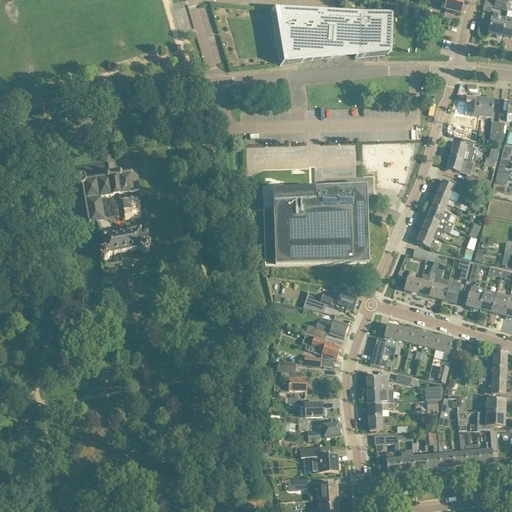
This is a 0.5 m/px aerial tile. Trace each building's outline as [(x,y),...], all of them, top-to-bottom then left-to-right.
[(464,1),(460,0),(434,0),(434,1),(446,4),(444,11),(460,15),(464,1)] [(508,10),(508,8),(510,3),(499,0),(495,0),(494,6),(508,10)] [(388,15),(366,14),(275,11),(275,12),(282,13),(290,63),(284,65),(284,66),(387,55),(387,54),(385,55),(387,16),(388,16),(388,15)] [(488,35),(502,38),(506,18),(497,16),(497,13),(493,13),(491,21),(488,35)] [(511,39),(511,19),(506,18),(502,38),(511,39)] [(459,100),(454,117),(454,118),(455,115),(470,117),(471,117),(478,118),(480,100),(467,99),(466,99),(466,102),(459,101),(459,100)] [(494,101),(480,100),(478,118),(492,119),(494,101)] [(497,135),(498,124),(491,123),(490,134),(493,135),(492,143),(501,144),(503,136),(497,135)] [(456,129),(453,138),(462,140),(475,144),(477,129),(469,128),(468,132),(456,129)] [(454,144),(450,157),(469,162),(471,155),(472,155),(474,150),(473,150),(475,145),(475,144),(462,140),(461,146),(454,144)] [(474,164),(469,162),(450,157),(446,170),(456,173),(466,176),(467,176),(470,177),(471,176),(474,164)] [(511,162),(506,161),(501,159),(500,165),(498,173),(504,174),(506,167),(509,167),(511,162)] [(496,162),(490,160),(485,163),(484,166),(495,169),(497,163),(496,162)] [(135,173),(133,173),(132,173),(121,174),(121,173),(120,173),(119,173),(118,173),(118,174),(117,174),(118,175),(117,175),(111,176),(109,176),(109,175),(108,175),(107,175),(106,175),(106,176),(106,177),(85,181),(84,180),(83,179),(82,179),(80,179),(79,180),(78,181),(77,182),(77,183),(77,185),(77,186),(78,187),(79,188),(80,189),(81,189),(83,189),(84,189),(89,224),(93,224),(96,223),(103,238),(105,252),(104,252),(103,252),(102,253),(101,254),(100,255),(100,256),(100,258),(100,259),(101,260),(102,261),(103,261),(105,262),(106,261),(107,261),(108,260),(109,259),(109,257),(109,256),(140,250),(141,252),(141,253),(142,254),(144,254),(145,254),(146,254),(148,254),(149,253),(149,252),(150,250),(150,249),(149,248),(149,247),(148,246),(146,245),(145,245),(144,245),(142,245),(141,237),(140,231),(127,234),(127,233),(126,233),(126,228),(125,228),(125,231),(118,232),(118,230),(117,230),(118,232),(116,232),(115,232),(113,231),(112,230),(112,229),(111,228),(110,226),(110,225),(109,224),(108,223),(107,223),(104,222),(100,198),(114,196),(119,195),(139,191),(137,176),(137,175),(136,174),(135,173)] [(504,174),(498,173),(495,182),(507,184),(509,175),(504,174)] [(489,190),(491,182),(479,178),(477,186),(489,190)] [(457,203),(460,196),(462,191),(442,183),(437,195),(457,203)] [(494,185),(493,191),(505,194),(506,188),(494,185)] [(273,210),(263,211),(265,267),(275,267),(342,265),(369,264),(368,215),(368,213),(367,187),(317,188),(273,190),(273,210)] [(445,213),(448,206),(453,208),(453,207),(460,210),(462,206),(457,203),(437,195),(432,207),(445,213)] [(473,203),(471,210),(479,213),(483,214),(485,207),(473,203)] [(451,215),(445,213),(432,207),(427,219),(452,230),(454,225),(448,223),(451,215)] [(427,219),(422,232),(434,237),(435,237),(440,239),(443,232),(450,235),(457,238),(459,234),(452,230),(427,219)] [(475,240),(480,228),(480,227),(473,224),(468,237),(469,237),(475,240)] [(484,236),(491,237),(493,226),(486,225),(484,236)] [(431,245),(434,237),(422,232),(416,244),(436,252),(437,248),(431,245)] [(428,253),(424,252),(415,250),(413,259),(426,262),(428,253)] [(460,261),(458,269),(462,270),(465,271),(468,272),(471,264),(464,262),(460,261)] [(436,272),(438,265),(434,264),(431,271),(430,272),(429,277),(422,275),(420,282),(417,295),(430,298),(433,285),(434,280),(436,272)] [(473,265),(469,281),(475,283),(480,266),(473,265)] [(499,271),(490,269),(488,276),(497,278),(499,271)] [(433,285),(430,298),(443,302),(448,282),(441,280),(443,272),(437,270),(436,272),(434,280),(433,285)] [(417,295),(420,282),(414,281),(416,273),(410,272),(404,292),(417,295)] [(461,285),(456,284),(448,282),(443,302),(456,305),(459,292),(461,285)] [(468,298),(466,307),(473,309),(473,311),(477,312),(478,311),(479,311),(482,298),(484,291),(484,290),(478,288),(478,287),(474,286),(473,288),(471,287),(469,295),(468,298)] [(306,299),(303,309),(323,314),(326,307),(346,313),(347,310),(354,312),(356,306),(357,305),(358,303),(358,301),(358,300),(358,299),(357,300),(355,299),(358,291),(346,289),(344,295),(341,294),(338,301),(323,296),(323,298),(321,304),(306,299)] [(485,312),(492,314),(497,294),(484,291),(482,298),(479,311),(480,311),(481,313),(483,314),(485,312)] [(492,314),(504,317),(510,297),(497,294),(492,314)] [(308,327),(306,335),(314,338),(318,339),(324,339),(325,339),(327,334),(329,335),(344,340),(349,327),(339,323),(333,321),(331,328),(318,323),(315,329),(308,327)] [(376,341),(370,366),(372,366),(380,368),(383,355),(393,357),(394,355),(396,347),(397,342),(401,329),(387,326),(383,343),(376,341)] [(397,342),(410,345),(414,332),(401,329),(397,342)] [(410,345),(423,348),(426,335),(414,332),(410,345)] [(306,335),(304,340),(306,342),(312,344),(311,348),(315,349),(314,355),(315,355),(321,357),(336,362),(341,349),(327,344),(328,342),(324,341),(325,339),(324,339),(318,339),(314,338),(306,335)] [(423,348),(436,352),(439,339),(426,335),(423,348)] [(450,352),(452,342),(439,339),(436,352),(434,359),(442,361),(447,362),(450,352)] [(486,356),(486,360),(494,361),(493,369),(506,370),(507,356),(493,356),(486,356)] [(303,358),(302,366),(304,366),(320,368),(320,367),(321,360),(305,358),(305,359),(303,358)] [(277,373),(287,373),(290,373),(290,379),(289,392),(306,393),(307,380),(298,379),(298,373),(294,373),(295,364),(283,363),(283,364),(278,363),(277,373)] [(438,378),(437,383),(445,385),(448,370),(441,368),(438,378)] [(493,369),(493,382),(505,383),(506,370),(493,369)] [(411,379),(397,376),(395,382),(410,386),(411,379)] [(366,379),(367,393),(388,391),(387,383),(387,378),(366,379)] [(484,396),(495,396),(505,396),(505,383),(493,382),(492,391),(484,390),(484,396)] [(444,388),(425,389),(426,402),(440,402),(444,388)] [(388,391),(367,393),(368,406),(393,404),(392,391),(388,391)] [(457,408),(462,408),(461,397),(448,397),(448,400),(456,400),(457,408)] [(482,401),(481,414),(504,415),(505,402),(495,401),(487,401),(482,401)] [(427,413),(438,412),(437,402),(426,402),(427,412),(427,413)] [(395,404),(393,404),(368,406),(369,419),(382,418),(381,412),(388,411),(388,410),(395,409),(395,404)] [(312,406),(305,406),(306,419),(322,418),(325,417),(325,418),(325,409),(324,409),(322,409),(322,405),(312,406)] [(448,428),(450,407),(440,407),(439,428),(448,428)] [(478,414),(477,431),(493,430),(493,428),(504,428),(504,415),(481,414),(478,414)] [(277,417),(276,426),(279,426),(279,424),(285,425),(284,432),(295,433),(295,426),(299,426),(299,420),(299,418),(277,417)] [(369,432),(379,432),(390,431),(389,418),(382,418),(369,419),(369,432)] [(308,442),(311,442),(340,437),(338,423),(323,425),(324,431),(307,434),(308,442)] [(487,452),(479,453),(480,465),(493,464),(491,444),(497,444),(496,433),(490,434),(491,444),(486,444),(487,452)] [(433,446),(434,457),(426,457),(427,470),(440,469),(438,442),(437,434),(424,435),(425,447),(433,446)] [(398,437),(384,437),(385,446),(394,445),(399,445),(398,437)] [(453,468),(452,455),(444,456),(443,442),(438,442),(440,469),(453,468)] [(413,459),(413,453),(412,445),(407,445),(407,452),(399,452),(401,473),(414,472),(413,459)] [(480,465),(479,453),(478,446),(465,447),(465,448),(465,454),(466,467),(480,465)] [(395,454),(386,454),(387,468),(387,474),(401,473),(399,452),(399,448),(394,448),(395,454)] [(312,475),(328,474),(338,473),(337,457),(320,458),(319,450),(320,450),(320,449),(300,450),(301,461),(311,460),(312,475)] [(465,454),(452,455),(453,468),(466,467),(465,454)] [(414,472),(427,470),(426,457),(418,458),(413,459),(414,472)] [(291,492),(308,491),(308,482),(291,483),(290,484),(291,492)] [(319,502),(337,500),(336,485),(326,486),(310,487),(311,494),(311,502),(319,502)] [(338,511),(337,500),(319,502),(311,502),(312,509),(320,508),(320,509),(320,511),(338,511)]
